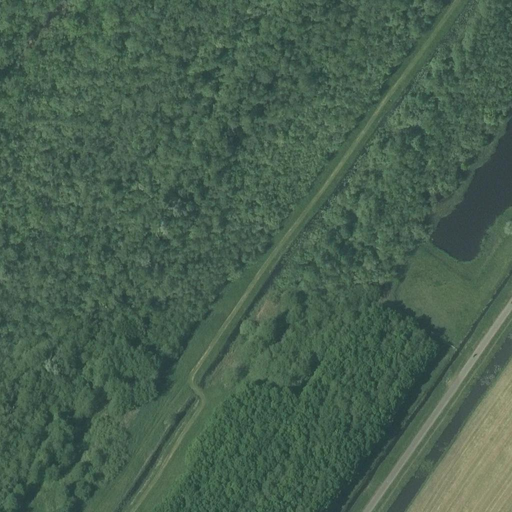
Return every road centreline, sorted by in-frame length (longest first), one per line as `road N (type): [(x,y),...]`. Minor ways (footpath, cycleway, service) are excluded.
road 1 (track): [(458,0),(194,369),(187,383),(203,408),(130,511)]
road 2 (unknown): [(511,309),(371,511)]
